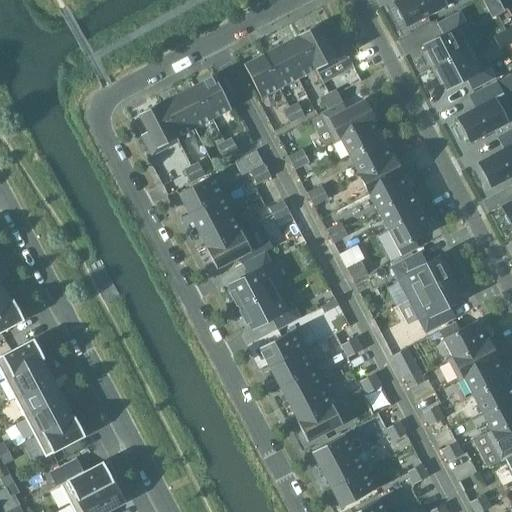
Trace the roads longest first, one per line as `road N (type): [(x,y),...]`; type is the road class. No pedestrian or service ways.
road 1 (residential): [(301,511),(95,118),(110,94),(293,0)]
road 2 (residential): [(0,190),(168,511)]
road 3 (residential): [(357,0),(511,294)]
